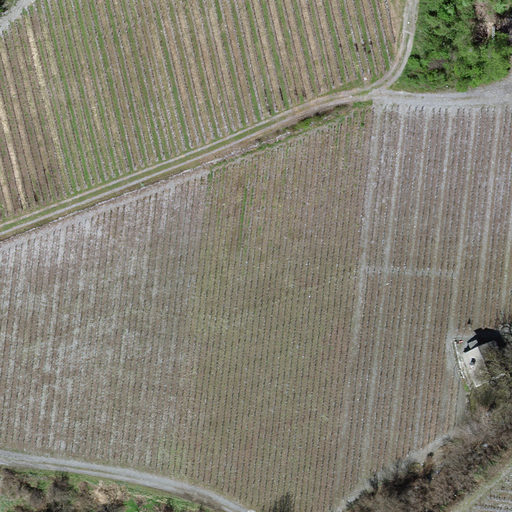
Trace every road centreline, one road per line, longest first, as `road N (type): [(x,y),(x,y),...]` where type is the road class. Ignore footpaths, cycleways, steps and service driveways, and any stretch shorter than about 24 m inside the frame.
road 1 (track): [(511,85),(381,93),(0,233)]
road 2 (track): [(0,459),(197,494),(237,511)]
